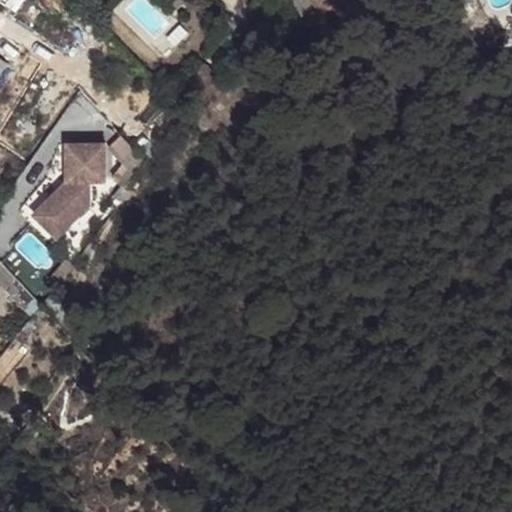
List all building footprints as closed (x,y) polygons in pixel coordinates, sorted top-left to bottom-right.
[(339,7),(333,0),(308,0),(324,18),(339,7)] [(218,75),(205,63),(188,85),(202,96),(218,75)] [(122,130),(110,142),(127,159),(115,173),(124,181),(146,156),(122,130)] [(37,208),(60,230),(93,196),(92,174),(107,174),(106,136),(69,137),(69,174),(37,208)] [(68,254),(52,276),(59,282),(76,261),(68,254)]
